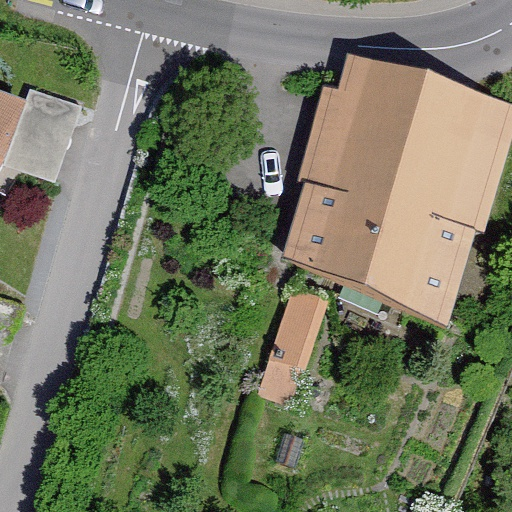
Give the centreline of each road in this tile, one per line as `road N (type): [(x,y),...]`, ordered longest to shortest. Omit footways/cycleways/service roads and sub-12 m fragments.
road 1 (residential): [(149,9),(0,511)]
road 2 (residential): [(511,23),(458,45),(388,49),(149,9)]
